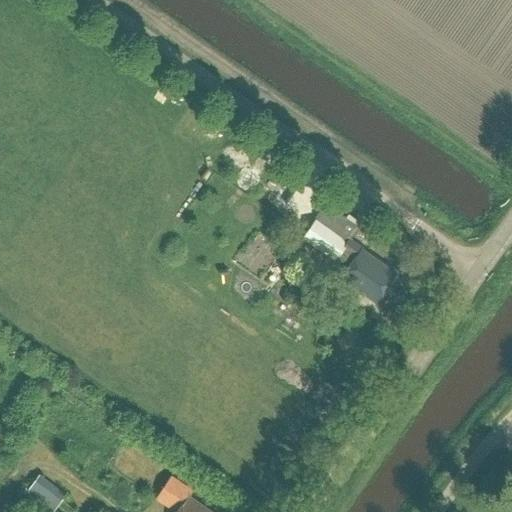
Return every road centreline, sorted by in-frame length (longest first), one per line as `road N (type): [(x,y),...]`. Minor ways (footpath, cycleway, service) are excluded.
road 1 (unclassified): [(480,269),(94,0)]
road 2 (tertiary): [(310,511),(480,269)]
road 3 (unclassified): [(436,511),(511,419)]
